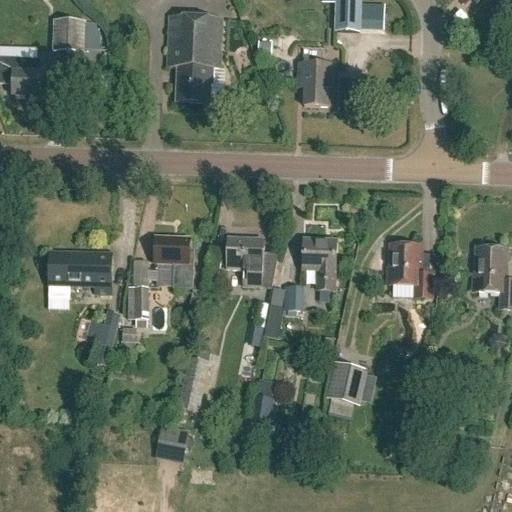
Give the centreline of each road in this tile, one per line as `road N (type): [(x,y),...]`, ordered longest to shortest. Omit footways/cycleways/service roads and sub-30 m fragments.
road 1 (tertiary): [(0,156),(435,172)]
road 2 (residential): [(435,172),(420,0)]
